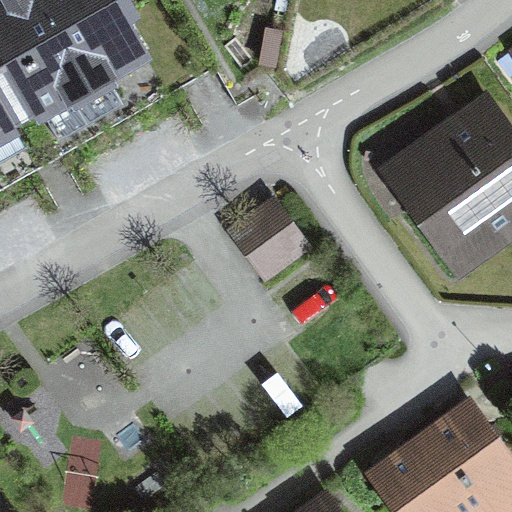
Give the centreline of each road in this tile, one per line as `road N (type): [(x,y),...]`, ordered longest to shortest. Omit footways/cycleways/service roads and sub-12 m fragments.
road 1 (residential): [(0,301),(302,131)]
road 2 (residential): [(248,511),(377,422),(446,346)]
road 3 (residential): [(446,346),(302,131)]
road 4 (residential): [(302,131),(505,0)]
